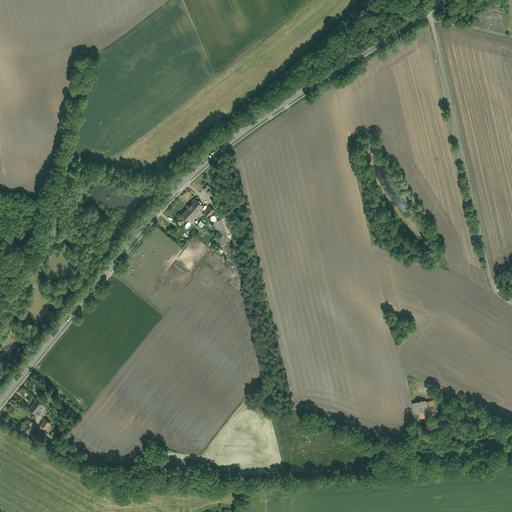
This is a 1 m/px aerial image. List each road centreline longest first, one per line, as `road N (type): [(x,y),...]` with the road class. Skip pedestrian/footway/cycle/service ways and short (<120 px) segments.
road 1 (tertiary): [(0,402),(189,177),(426,10)]
road 2 (track): [(511,456),(146,481),(118,477),(0,418)]
road 3 (unclassified): [(426,10),(491,283),(511,303)]
